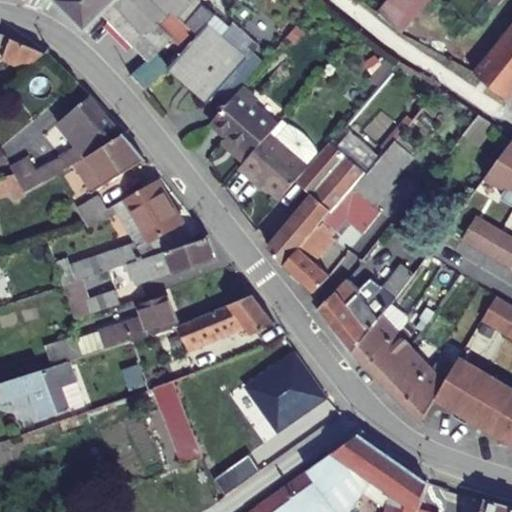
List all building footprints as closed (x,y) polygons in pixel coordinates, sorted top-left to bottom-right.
[(65,0),(93,27),(110,10),(120,0),(65,0)] [(120,0),(110,10),(156,58),(164,52),(180,36),(166,22),(178,12),(185,17),(200,0),(120,0)] [(437,0),(394,0),(385,12),(411,33),(437,0)] [(192,24),(203,35),(220,15),(208,6),(192,24)] [(177,65),(216,101),(223,92),(253,59),(226,35),(234,27),(220,15),(203,35),(177,65)] [(264,46),(237,23),(234,27),(226,35),(253,59),(264,46)] [(511,35),(483,71),(511,93),(511,35)] [(47,55),(12,40),(2,60),(27,72),(47,55)] [(177,65),(164,52),(156,58),(139,72),(150,87),(177,65)] [(264,68),(253,59),(223,92),(234,101),(249,84),(264,68)] [(276,130),(283,122),(261,102),(264,98),(249,84),(234,101),(218,119),(244,142),(240,148),(251,158),(276,130)] [(90,97),(57,125),(88,159),(115,141),(108,134),(117,127),(90,97)] [(471,135),(485,146),(504,122),(489,111),(471,135)] [(316,165),(276,130),(251,158),(246,164),(259,176),(260,174),(287,197),(303,180),(316,165)] [(124,136),(115,141),(88,159),(75,167),(93,194),(146,160),(124,136)] [(400,139),(381,162),(360,187),(378,201),(418,154),(400,139)] [(276,243),(291,262),(324,225),(327,227),(360,187),(381,162),(365,147),(349,151),(337,140),(316,165),(303,180),(318,194),(276,243)] [(511,148),(494,173),(511,184),(511,188),(510,193),(511,194),(511,148)] [(47,164),(17,181),(25,196),(55,178),(47,164)] [(25,196),(16,201),(28,221),(14,230),(18,238),(33,230),(37,236),(79,211),(78,209),(59,176),(55,178),(25,196)] [(195,243),(160,180),(125,200),(135,216),(123,223),(135,245),(106,254),(116,270),(130,265),(195,243)] [(293,265),(321,291),(338,272),(323,260),(342,239),(338,234),(353,218),(369,232),(388,211),(378,201),(360,187),(327,227),(293,265)] [(101,196),(78,209),(79,211),(90,230),(108,219),(104,213),(109,210),(101,196)] [(125,200),(113,207),(123,223),(135,216),(125,200)] [(511,226),(485,210),(469,236),(511,261),(511,226)] [(291,262),(293,265),(327,227),(324,225),(291,262)] [(210,238),(195,243),(130,265),(136,283),(177,270),(178,274),(217,262),(210,238)] [(50,243),(34,248),(49,292),(65,287),(50,243)] [(325,306),(360,351),(391,311),(429,263),(415,253),(388,287),(376,277),(355,302),(344,289),(325,306)] [(75,283),(116,270),(106,254),(70,266),(75,283)] [(116,291),(87,301),(91,314),(120,304),(116,291)] [(511,336),(511,300),(502,294),(486,321),(511,336)] [(255,295),(179,327),(164,331),(173,354),(245,329),(251,336),(277,324),(255,295)] [(141,317),(80,337),(87,357),(164,331),(179,327),(169,296),(138,306),(141,317)] [(360,351),(375,366),(416,313),(411,308),(400,321),(391,311),(360,351)] [(375,366),(392,384),(422,346),(419,343),(424,336),(414,325),(421,317),(416,313),(375,366)] [(459,341),(471,348),(481,331),(471,324),(459,341)] [(46,347),(52,367),(71,361),(83,357),(77,337),(46,347)] [(392,384),(411,404),(449,344),(445,340),(431,355),(422,346),(392,384)] [(427,421),(441,398),(460,366),(450,359),(456,351),(449,344),(411,404),(427,421)] [(511,441),(511,381),(467,354),(460,366),(441,398),(511,441)] [(52,367),(0,383),(0,398),(4,397),(5,401),(34,392),(43,417),(71,408),(64,387),(79,383),(71,361),(52,367)] [(128,390),(144,385),(139,369),(123,375),(128,390)] [(187,423),(170,383),(150,391),(180,466),(220,451),(206,416),(187,423)] [(429,511),(440,478),(372,431),(264,510),(267,511),(361,511),(379,488),(402,504),(399,511),(429,511)] [(511,511),(511,510),(486,503),(483,511),(511,511)]
